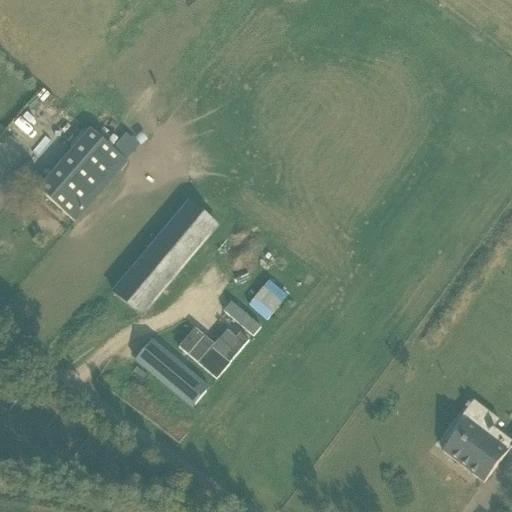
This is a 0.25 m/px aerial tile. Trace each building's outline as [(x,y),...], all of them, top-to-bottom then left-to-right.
[(127,162),(90,131),(38,191),(74,223),(127,162)] [(184,210),(113,294),(132,310),(167,267),(177,274),(211,233),(184,210)] [(268,282),(263,288),(281,304),(287,297),(268,282)] [(273,314),(255,299),(250,305),(268,321),(273,314)] [(231,303),(223,312),(253,337),(260,328),(231,303)] [(200,363),(218,379),(248,347),(229,330),(200,363)] [(152,341),(135,361),(192,409),(209,389),(152,341)] [(488,435),(499,421),(473,401),(444,440),(449,444),(442,452),(484,484),(509,451),(488,435)]
